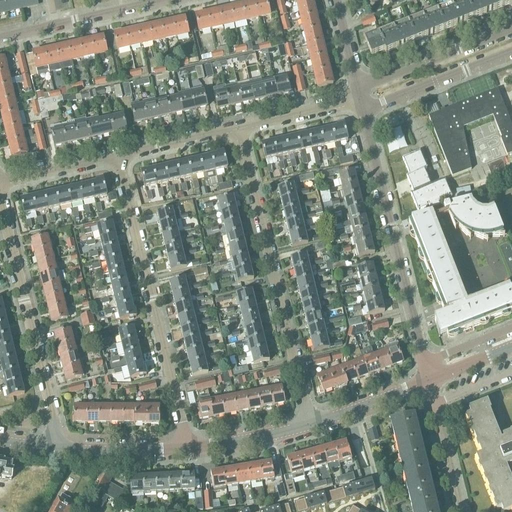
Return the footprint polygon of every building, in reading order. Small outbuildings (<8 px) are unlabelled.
[(3,0),(6,10),(6,12),(14,10),(14,8),(20,7),(18,0),(3,0)] [(18,0),(20,7),(21,9),(22,9),(37,5),(37,3),(36,0),(18,0)] [(266,0),(265,0),(254,3),(258,19),(270,16),(270,15),(267,0),(266,0)] [(273,0),(268,0),(267,0),(270,15),(276,14),(273,0)] [(282,0),(276,0),(279,11),(285,9),(282,0)] [(375,6),(368,9),(370,14),(381,9),(378,1),(377,0),(372,0),(374,3),(375,6)] [(466,0),(437,12),(444,31),(474,19),(466,0)] [(500,0),(467,0),(466,0),(474,19),(503,8),(500,0)] [(313,2),(297,6),(300,20),(316,16),(313,2)] [(254,3),(243,5),(246,22),(258,19),(254,3)] [(243,5),(231,8),(234,24),(236,30),(248,27),(246,22),(243,5)] [(231,8),(219,11),(223,27),(234,24),(231,8)] [(219,11),(207,13),(211,30),(223,27),(219,11)] [(437,12),(408,23),(415,42),(444,31),(437,12)] [(207,13),(195,16),(199,32),(211,30),(207,13)] [(316,16),(300,20),(304,33),(319,30),(316,16)] [(373,17),(361,21),(363,27),(375,23),(373,17)] [(185,19),(173,21),(176,37),(188,35),(185,19)] [(173,21),(161,24),(165,40),(176,37),(173,21)] [(408,23),(378,35),(384,50),(386,54),(415,42),(408,23)] [(161,24),(149,27),(153,43),(165,40),(161,24)] [(149,27),(138,29),(141,45),(153,43),(149,27)] [(138,29),(126,32),(130,48),(141,45),(138,29)] [(306,40),(302,41),(303,46),(307,45),(307,47),(323,43),(319,30),(304,33),(306,40)] [(126,32),(114,35),(118,51),(130,48),(126,32)] [(378,35),(365,40),(371,55),(384,50),(378,35)] [(104,37),(92,40),(95,56),(107,53),(103,38),(104,38),(104,37)] [(92,40),(80,43),(83,59),(95,56),(92,40)] [(80,43),(68,45),(72,61),(83,59),(80,43)] [(323,43),(307,47),(311,61),(326,57),(323,43)] [(68,45),(56,48),(60,64),(61,70),(73,68),(72,61),(68,45)] [(283,45),(278,47),(280,59),(281,59),(286,57),(284,46),(283,45)] [(56,48),(44,51),(48,67),(54,66),(56,72),(61,70),(60,64),(56,48)] [(26,55),(31,77),(37,76),(38,76),(49,73),(48,67),(44,51),(32,54),(26,55)] [(22,54),(16,56),(19,68),(25,67),(22,54)] [(326,57),(311,61),(314,74),(329,70),(326,57)] [(211,65),(205,66),(207,78),(214,76),(211,65)] [(202,67),(192,69),(193,74),(197,73),(198,80),(205,79),(202,67)] [(299,67),(293,68),(295,79),(302,77),(299,67)] [(329,70),(314,74),(317,88),(332,85),(333,85),(329,70)] [(7,72),(0,73),(0,87),(10,85),(10,84),(7,73),(7,72)] [(302,77),(295,79),(299,93),(305,91),(302,77)] [(286,78),(273,81),(277,96),(288,93),(289,93),(290,93),(286,78)] [(260,80),(249,82),(253,101),(265,99),(261,84),(260,80)] [(273,81),(261,84),(265,99),(277,96),(273,81)] [(249,82),(237,85),(241,104),(253,101),(249,82)] [(10,85),(0,87),(0,102),(13,99),(19,98),(21,97),(17,84),(10,85)] [(128,84),(122,85),(125,97),(131,96),(128,84)] [(237,85),(225,88),(226,92),(229,107),(241,104),(237,85)] [(119,86),(113,87),(115,99),(122,98),(119,86)] [(225,87),(213,89),(214,95),(218,110),(218,109),(229,107),(226,92),(225,88),(225,87)] [(441,112),(429,117),(439,143),(445,160),(452,177),(452,178),(464,173),(471,170),(463,128),(493,116),(502,139),(500,139),(507,156),(511,154),(511,126),(500,97),(497,90),(454,107),(441,112)] [(43,92),(36,94),(38,101),(55,98),(54,93),(43,95),(43,92)] [(190,92),(178,94),(178,98),(182,113),(194,110),(191,95),(190,92)] [(204,92),(191,95),(194,110),(207,107),(204,92)] [(13,99),(0,102),(0,109),(2,117),(17,113),(23,112),(19,98),(13,99)] [(56,98),(37,102),(42,121),(48,119),(46,108),(57,105),(56,98)] [(178,98),(167,100),(170,115),(182,113),(178,98)] [(154,99),(142,102),(143,106),(146,121),(158,118),(154,99)] [(155,99),(154,99),(158,118),(159,118),(170,115),(167,100),(156,103),(155,99)] [(139,102),(131,104),(136,124),(146,121),(143,106),(140,106),(139,102)] [(17,113),(2,117),(5,130),(20,127),(17,113)] [(123,116),(110,118),(114,134),(126,131),(123,116)] [(97,117),(86,120),(87,124),(86,124),(90,139),(101,137),(97,117)] [(98,117),(97,117),(101,137),(114,134),(110,118),(99,121),(98,117)] [(85,119),(73,122),(74,127),(78,142),(90,139),(86,124),(85,119)] [(62,125),(61,125),(66,145),(78,142),(74,127),(69,128),(67,123),(62,125)] [(40,125),(34,127),(36,137),(42,136),(40,125)] [(61,125),(50,127),(51,132),(54,147),(66,145),(61,125)] [(335,128),(332,128),(336,144),(347,141),(345,132),(347,132),(346,127),(344,128),(344,125),(337,126),(337,127),(335,128)] [(20,127),(5,130),(8,144),(23,141),(20,127)] [(326,130),(320,131),(324,146),(336,144),(332,128),(330,129),(330,127),(325,128),(326,130)] [(314,132),(309,134),(312,149),(324,146),(320,131),(319,131),(318,130),(314,131),(314,132)] [(303,135),(297,136),(300,152),(312,149),(309,134),(307,134),(307,133),(302,134),(303,135)] [(291,138),(285,139),(289,154),(300,152),(297,136),(295,137),(295,135),(291,136),(291,138)] [(42,136),(36,137),(40,151),(46,150),(42,136)] [(279,141),(273,142),(277,157),(289,154),(285,139),(284,140),(283,138),(279,139),(279,141)] [(23,141),(8,144),(12,158),(27,155),(23,141)] [(267,143),(262,145),(265,160),(277,157),(273,142),(272,142),(272,141),(267,142),(267,143)] [(341,149),(337,150),(341,166),(353,163),(352,157),(343,158),(343,156),(341,149)] [(217,155),(212,156),(215,171),(220,170),(227,169),(225,160),(227,159),(226,155),(224,155),(223,152),(217,154),(217,155)] [(420,152),(402,159),(403,161),(406,167),(406,168),(408,173),(409,175),(406,177),(407,179),(410,185),(413,191),(412,191),(413,193),(410,194),(411,197),(412,197),(414,203),(417,209),(416,209),(417,212),(429,207),(430,209),(442,205),(440,202),(452,197),(451,195),(450,195),(448,189),(448,188),(445,183),(446,183),(445,180),(444,180),(431,186),(431,184),(430,184),(425,171),(424,169),(427,168),(426,165),(425,165),(423,160),(423,159),(423,160),(420,154),(421,154),(420,152)] [(205,157),(200,159),(204,174),(205,180),(209,179),(216,177),(217,177),(215,171),(212,156),(210,156),(210,155),(205,156),(205,157)] [(194,160),(189,161),(192,177),(204,174),(200,159),(198,159),(198,158),(194,159),(194,160)] [(182,163),(177,164),(180,179),(192,177),(189,161),(187,162),(186,160),(182,161),(182,163)] [(170,166),(165,167),(169,182),(173,181),(180,179),(177,164),(175,164),(175,163),(170,164),(170,166)] [(159,168),(153,169),(157,185),(168,182),(169,182),(165,167),(163,167),(163,166),(158,167),(159,168)] [(147,171),(141,172),(145,188),(157,185),(153,169),(151,170),(151,168),(147,169),(147,171)] [(354,171),(338,175),(339,175),(341,187),(357,183),(354,172),(354,171)] [(329,173),(317,176),(319,181),(326,179),(327,182),(334,181),(333,176),(330,177),(329,173)] [(313,174),(298,177),(300,184),(314,180),(313,174)] [(217,177),(216,177),(218,186),(220,192),(232,189),(231,183),(223,185),(221,176),(217,177)] [(96,183),(92,184),(95,199),(107,196),(105,187),(106,187),(105,183),(104,183),(103,180),(96,182),(96,183)] [(85,185),(80,186),(83,202),(95,199),(92,184),(89,184),(89,183),(85,184),(85,185)] [(357,183),(341,187),(344,199),(360,195),(357,183)] [(73,188),(68,189),(72,204),(83,202),(80,186),(78,187),(77,185),(73,186),(73,188)] [(279,188),(277,189),(278,189),(281,200),(296,196),(293,185),(294,185),(293,185),(279,188)] [(62,191),(56,192),(60,207),(72,204),(68,189),(66,190),(66,188),(61,189),(62,191)] [(50,193),(45,195),(48,210),(60,207),(56,192),(54,192),(54,191),(50,192),(50,193)] [(38,196),(33,197),(36,213),(48,210),(45,195),(43,195),(42,193),(38,194),(38,196)] [(360,195),(344,199),(345,202),(347,210),(362,207),(360,195)] [(27,199),(21,200),(24,215),(36,213),(33,197),(31,198),(31,196),(26,197),(27,199)] [(296,196),(281,200),(284,212),(299,208),(296,196)] [(233,197),(217,201),(218,201),(220,212),(236,208),(233,198),(233,197)] [(432,214),(408,223),(412,234),(439,302),(441,306),(442,310),(447,308),(449,314),(444,315),(453,336),(458,334),(464,331),(471,329),(473,328),(486,323),(509,314),(511,312),(511,294),(510,290),(511,288),(511,284),(495,241),(504,238),(503,233),(494,211),(494,210),(489,197),(444,209),(432,214)] [(362,207),(347,210),(350,222),(365,219),(362,207)] [(236,208),(220,212),(223,224),(239,220),(236,208)] [(299,208),(284,212),(286,224),(302,220),(299,208)] [(172,209),(156,213),(157,214),(160,224),(175,221),(172,210),(173,210),(172,209)] [(111,212),(98,215),(100,221),(112,218),(111,212)] [(175,221),(160,224),(162,236),(178,233),(184,231),(182,227),(181,219),(175,221)] [(365,219),(350,222),(353,234),(368,230),(366,221),(365,219)] [(239,220),(223,224),(226,236),(242,232),(239,220)] [(302,220),(286,224),(289,236),(305,232),(302,220)] [(112,223),(97,227),(100,239),(115,235),(115,234),(116,233),(115,229),(114,229),(112,223)] [(368,230),(353,234),(356,246),(371,242),(368,230)] [(242,232),(226,236),(229,248),(244,244),(242,232)] [(305,232),(289,236),(292,247),(292,248),(308,244),(308,243),(307,244),(305,232)] [(178,233),(162,236),(165,248),(181,245),(178,233)] [(115,235),(100,239),(103,250),(118,247),(117,245),(119,245),(118,241),(116,241),(115,235)] [(47,237),(32,241),(35,252),(50,249),(47,237)] [(371,242),(356,246),(359,257),(358,257),(358,258),(374,254),(374,253),(374,254),(371,242)] [(327,243),(315,245),(317,252),(329,249),(327,243)] [(244,244),(229,248),(232,260),(247,256),(244,244)] [(511,252),(509,244),(499,247),(511,279),(511,252)] [(181,245),(165,248),(168,260),(184,256),(181,245)] [(118,247),(103,250),(106,262),(121,258),(120,257),(122,257),(121,252),(119,253),(118,247)] [(50,249),(35,252),(37,264),(53,260),(50,249)] [(306,254),(290,258),(290,259),(293,270),(309,266),(306,255),(306,254)] [(184,256),(168,260),(169,263),(171,272),(171,273),(187,269),(192,267),(191,262),(185,264),(184,256)] [(247,256),(232,260),(235,271),(250,268),(247,256)] [(121,258),(106,262),(108,274),(123,270),(123,269),(125,268),(124,264),(122,264),(121,258)] [(53,260),(37,264),(40,276),(56,272),(53,260)] [(344,263),(332,266),(334,272),(345,269),(344,263)] [(373,265),(357,269),(357,270),(357,269),(360,281),(375,277),(372,266),(373,266),(373,265)] [(309,266),(293,270),(296,282),(311,278),(309,266)] [(206,267),(194,269),(196,277),(208,274),(206,267)] [(235,271),(229,273),(230,277),(236,276),(238,283),(237,283),(238,283),(254,280),(253,279),(250,268),(235,271)] [(123,270),(108,274),(111,285),(126,282),(126,280),(128,280),(126,275),(125,276),(123,270)] [(56,272),(40,276),(43,287),(59,284),(63,283),(60,271),(56,272)] [(222,275),(209,278),(210,282),(223,279),(230,277),(229,273),(222,275)] [(375,277),(360,281),(363,293),(378,289),(375,277)] [(311,278),(296,282),(299,294),(314,290),(313,284),(311,278)] [(185,279),(169,283),(170,283),(173,294),(188,291),(185,279),(186,279),(185,279)] [(126,282),(111,285),(114,297),(129,293),(129,292),(130,291),(129,287),(127,287),(126,282)] [(347,284),(339,286),(340,290),(348,288),(355,287),(354,282),(347,284)] [(59,284),(43,287),(46,299),(62,296),(59,284)] [(378,289),(363,293),(364,297),(364,298),(366,304),(381,300),(380,294),(378,289)] [(252,290),(236,294),(236,295),(236,294),(239,306),(255,302),(252,291),(252,290)] [(314,290),(299,294),(302,305),(317,302),(314,290)] [(188,291),(173,294),(175,306),(191,302),(188,291)] [(129,293),(114,297),(117,309),(132,305),(132,303),(133,303),(132,298),(130,299),(129,293)] [(62,296),(46,299),(49,311),(64,307),(62,296)] [(223,297),(215,299),(216,304),(224,302),(232,300),(230,296),(223,297)] [(381,300),(366,304),(369,316),(368,316),(384,312),(381,300)] [(191,302),(175,306),(178,318),(194,314),(191,302)] [(255,302),(239,306),(242,318),(257,314),(255,302)] [(317,302),(302,305),(305,317),(320,314),(317,302)] [(132,305),(117,309),(118,314),(120,320),(128,318),(129,320),(133,319),(133,318),(136,317),(135,310),(133,310),(132,305)] [(64,307),(49,311),(52,323),(67,319),(64,307)] [(91,313),(80,315),(82,322),(93,319),(91,313)] [(194,314),(178,318),(181,329),(196,326),(194,314)] [(257,314),(242,318),(245,330),(260,326),(257,314)] [(320,314),(305,317),(308,329),(323,325),(320,314)] [(360,318),(348,322),(349,328),(362,325),(360,318)] [(93,319),(82,322),(83,328),(95,325),(93,319)] [(387,322),(377,324),(378,331),(389,328),(387,322)] [(0,338),(10,336),(7,324),(0,325),(0,338)] [(323,325),(308,329),(311,341),(326,337),(323,325)] [(196,326),(181,329),(182,334),(184,341),(199,338),(196,326)] [(260,326),(245,330),(248,341),(263,338),(260,326)] [(109,328),(96,331),(98,342),(106,340),(105,336),(111,334),(109,328)] [(119,332),(121,343),(137,340),(136,338),(138,338),(137,333),(135,333),(134,328),(119,332)] [(70,331),(55,334),(58,346),(73,342),(78,341),(75,329),(70,331)] [(10,336),(0,338),(0,350),(13,348),(10,336)] [(326,337),(311,341),(314,352),(313,352),(314,353),(330,349),(329,348),(326,337)] [(199,338),(184,341),(187,353),(202,350),(199,338)] [(263,338),(248,341),(251,353),(266,349),(263,338)] [(137,340),(121,343),(124,355),(140,351),(139,350),(141,349),(140,345),(138,345),(137,340)] [(73,342),(58,346),(60,358),(76,354),(73,342)] [(389,346),(384,348),(385,352),(391,367),(402,363),(402,362),(404,361),(402,356),(400,357),(397,349),(399,348),(397,343),(389,346)] [(13,348),(0,350),(0,362),(0,363),(16,359),(13,348)] [(266,349),(251,353),(253,364),(253,365),(270,361),(269,360),(269,361),(266,349)] [(202,350),(187,353),(190,365),(205,361),(203,352),(202,350)] [(140,351),(124,355),(127,367),(142,363),(142,361),(143,361),(142,357),(141,357),(140,351)] [(385,352),(374,356),(380,371),(391,367),(385,352)] [(76,354),(60,358),(63,370),(79,366),(76,354)] [(238,356),(229,358),(231,367),(235,366),(240,365),(239,361),(246,359),(245,354),(238,356)] [(329,356),(312,360),(313,366),(330,362),(329,356)] [(374,356),(363,361),(368,376),(380,371),(374,356)] [(16,359),(0,363),(3,375),(19,371),(16,359)] [(205,361),(190,365),(193,376),(192,376),(192,377),(208,373),(208,372),(205,361)] [(363,361),(352,365),(357,380),(368,376),(363,361)] [(142,363),(127,367),(130,378),(139,377),(139,378),(144,377),(143,375),(147,375),(145,368),(144,368),(142,363)] [(352,365),(341,369),(346,384),(357,380),(352,365)] [(79,366),(63,370),(66,382),(82,378),(79,366)] [(279,368),(271,370),(272,377),(280,375),(279,368)] [(341,369),(329,373),(335,390),(346,385),(346,386),(347,386),(346,384),(341,369)] [(19,371),(3,375),(6,387),(21,383),(19,371)] [(329,373),(318,377),(321,387),(320,388),(322,393),(323,392),(324,394),(325,394),(324,394),(335,390),(329,373)] [(242,378),(237,379),(239,386),(248,383),(246,376),(242,378)] [(204,381),(195,383),(196,391),(206,389),(212,388),(210,380),(204,381)] [(154,382),(144,385),(146,391),(156,389),(154,382)] [(21,383),(6,387),(9,398),(24,395),(21,383)] [(83,384),(67,387),(69,394),(84,390),(83,384)] [(281,388),(269,390),(272,406),(284,404),(284,403),(284,402),(286,402),(285,397),(283,397),(281,388)] [(269,390),(257,393),(261,408),(272,406),(269,390)] [(257,393),(246,395),(249,411),(261,408),(257,393)] [(246,395),(234,397),(237,413),(249,411),(246,395)] [(209,396),(197,399),(198,404),(200,414),(198,414),(199,419),(201,419),(201,420),(202,420),(213,417),(210,402),(209,396)] [(234,397),(222,399),(225,415),(237,413),(234,397)] [(222,399),(210,402),(213,417),(225,415),(222,399)] [(511,432),(502,436),(503,439),(501,440),(489,411),(491,411),(487,402),(468,409),(470,415),(466,417),(481,455),(476,457),(496,510),(501,508),(502,511),(506,511),(511,509),(511,432)] [(73,417),(73,422),(74,422),(75,423),(86,423),(87,407),(75,407),(74,417),(73,417)] [(87,407),(86,423),(99,423),(99,407),(87,407)] [(99,407),(99,423),(111,423),(111,407),(99,407)] [(111,407),(111,423),(123,423),(123,407),(111,407)] [(123,407),(123,423),(135,423),(135,407),(123,407)] [(135,425),(147,425),(147,407),(135,407),(135,423),(135,425)] [(147,407),(147,425),(150,425),(158,425),(159,425),(159,423),(161,423),(161,418),(161,413),(159,413),(159,407),(147,407)] [(414,417),(391,422),(398,454),(421,449),(418,436),(414,417)] [(375,429),(368,431),(371,442),(378,440),(375,429)] [(352,463),(346,442),(334,446),(338,461),(339,465),(346,463),(346,464),(352,463)] [(338,461),(334,446),(322,449),(326,465),(338,461)] [(322,449),(310,452),(315,468),(326,465),(322,449)] [(429,480),(426,467),(421,449),(398,454),(406,485),(429,480)] [(310,452),(299,456),(303,472),(315,468),(310,452)] [(303,472),(299,456),(287,459),(289,468),(291,475),(303,472)] [(0,478),(5,479),(9,480),(11,480),(13,471),(11,471),(12,465),(10,464),(10,461),(0,459),(0,478)] [(274,479),(271,463),(259,465),(262,481),(274,479)] [(250,483),(262,481),(259,465),(247,467),(250,483)] [(238,485),(250,483),(247,467),(235,469),(238,485)] [(261,511),(380,511),(368,468),(358,470),(362,483),(261,511)] [(235,469),(223,471),(226,487),(238,485),(235,469)] [(226,490),(226,487),(223,471),(210,473),(214,492),(226,490)] [(113,474),(112,474),(102,474),(96,485),(97,485),(96,487),(95,487),(95,488),(103,492),(104,489),(105,490),(113,474)] [(195,491),(194,474),(181,475),(182,492),(195,491)] [(352,474),(341,477),(343,484),(354,481),(354,480),(352,474)] [(182,492),(181,475),(169,476),(170,492),(182,492)] [(157,493),(156,476),(143,477),(144,494),(157,493)] [(170,492),(169,476),(156,476),(157,493),(170,492)] [(144,494),(143,477),(130,478),(131,494),(144,494)] [(331,479),(319,482),(320,487),(333,484),(331,479)] [(292,480),(285,482),(288,496),(295,494),(292,480)] [(431,511),(436,511),(433,498),(429,480),(406,485),(412,511),(431,511)] [(108,497),(115,486),(109,483),(103,494),(108,497)] [(283,485),(277,486),(279,499),(286,497),(283,485)] [(120,489),(115,486),(108,497),(113,500),(120,489)] [(120,489),(113,500),(118,503),(125,492),(120,489)] [(211,492),(204,492),(206,510),(213,510),(211,492)] [(100,511),(108,497),(103,494),(101,493),(90,511),(100,511)] [(201,493),(195,493),(197,511),(203,511),(201,493)] [(62,495),(52,511),(72,511),(73,510),(76,505),(75,503),(71,501),(71,500),(68,498),(62,495)]
